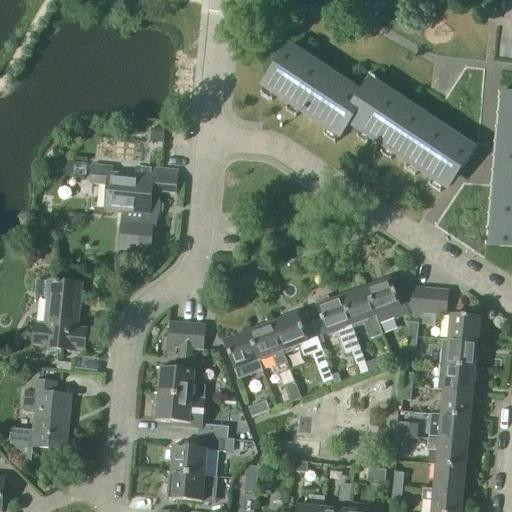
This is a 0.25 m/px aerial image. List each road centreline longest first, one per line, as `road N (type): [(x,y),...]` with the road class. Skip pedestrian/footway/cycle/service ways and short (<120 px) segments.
road 1 (residential): [(110,487),(120,353),(133,320),(185,276),(206,135)]
road 2 (residential): [(206,135),(254,140),(511,306)]
road 3 (residential): [(206,135),(219,0)]
